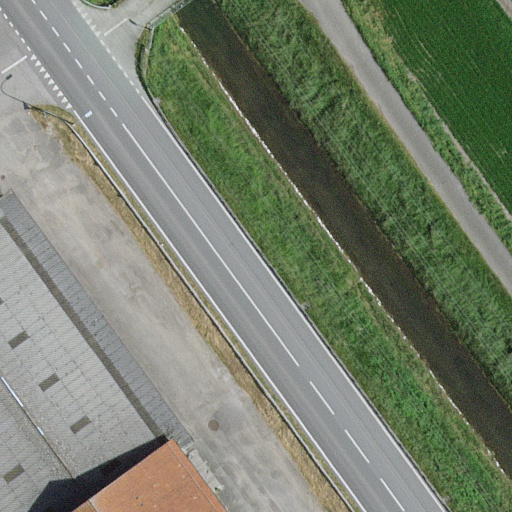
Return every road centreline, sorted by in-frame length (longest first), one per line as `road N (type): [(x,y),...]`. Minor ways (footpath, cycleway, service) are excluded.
road 1 (tertiary): [(32,0),(404,511)]
road 2 (track): [(511,271),(320,0)]
